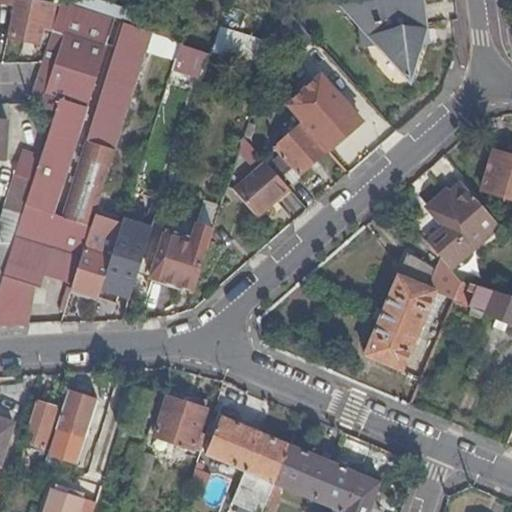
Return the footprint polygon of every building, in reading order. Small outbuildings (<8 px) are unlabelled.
[(55,6),(22,0),(15,0),(14,7),(8,39),(41,44),(44,29),(50,30),(55,6)] [(425,28),(421,0),(394,0),(345,7),(409,80),(420,46),(415,45),(417,36),(425,28)] [(115,22),(61,5),(42,64),(35,84),(28,104),(55,112),(41,158),(32,183),(14,241),(29,245),(39,214),(51,217),(56,200),(115,22)] [(286,7),(280,28),(301,52),(315,40),(286,7)] [(148,51),(153,34),(125,26),(116,51),(121,53),(94,135),(90,134),(67,203),(96,212),(126,120),(148,51)] [(221,30),(217,54),(266,63),(271,39),(221,30)] [(181,43),(153,34),(148,51),(176,60),(181,43)] [(302,121),(328,151),(361,121),(331,87),(331,86),(324,78),(302,98),(295,91),(284,100),(302,121)] [(292,183),(328,151),(302,121),(265,153),(292,183)] [(256,214),(288,186),(265,160),(245,137),(242,148),(261,169),(250,179),(247,176),(243,179),(245,183),(237,191),(256,214)] [(511,156),(494,151),(482,190),(511,199),(511,156)] [(14,176),(32,183),(41,158),(22,152),(14,176)] [(444,227),(426,243),(441,260),(448,268),(496,225),(461,183),(447,195),(445,193),(427,208),(444,227)] [(67,203),(56,200),(51,217),(39,214),(29,245),(52,252),(81,261),(85,250),(96,212),(67,203)] [(110,264),(102,291),(130,300),(153,230),(124,220),(116,247),(110,264)] [(191,284),(197,285),(214,231),(197,226),(196,229),(168,221),(151,278),(189,289),(191,284)] [(52,252),(29,245),(14,241),(13,244),(3,277),(40,288),(45,275),(52,252)] [(73,284),(71,291),(99,299),(110,264),(116,247),(101,243),(97,253),(85,250),(81,261),(73,284)] [(0,276),(3,277),(13,244),(0,244),(0,276)] [(392,272),(396,274),(400,264),(404,251),(399,250),(392,272)] [(396,274),(424,286),(431,268),(404,251),(400,264),(396,274)] [(52,252),(45,275),(73,284),(81,261),(52,252)] [(448,268),(441,260),(428,287),(433,290),(453,298),(459,281),(448,268)] [(401,370),(433,290),(428,287),(424,286),(396,274),(365,355),(401,370)] [(511,297),(459,281),(453,298),(452,300),(467,306),(467,305),(471,306),(469,311),(470,314),(479,317),(480,316),(482,312),(496,317),(493,324),(504,329),(507,322),(511,323),(511,297)] [(411,374),(421,378),(443,321),(434,317),(411,374)] [(153,393),(133,387),(120,428),(141,435),(153,393)] [(99,402),(69,393),(57,430),(86,439),(99,402)] [(202,450),(207,435),(200,433),(206,410),(168,398),(156,437),(202,450)] [(59,408),(37,401),(29,426),(23,443),(46,449),(59,408)] [(269,498),(292,445),(222,416),(206,454),(265,478),(259,494),(269,498)] [(15,425),(0,420),(0,466),(2,467),(15,425)] [(137,469),(144,449),(132,445),(126,465),(137,469)] [(370,511),(380,482),(292,445),(269,498),(279,502),(286,487),(333,507),(331,511),(370,511)] [(157,453),(144,449),(137,469),(132,487),(145,491),(157,453)] [(208,474),(195,470),(191,484),(203,488),(208,474)] [(80,511),(85,500),(52,490),(44,511),(80,511)]
